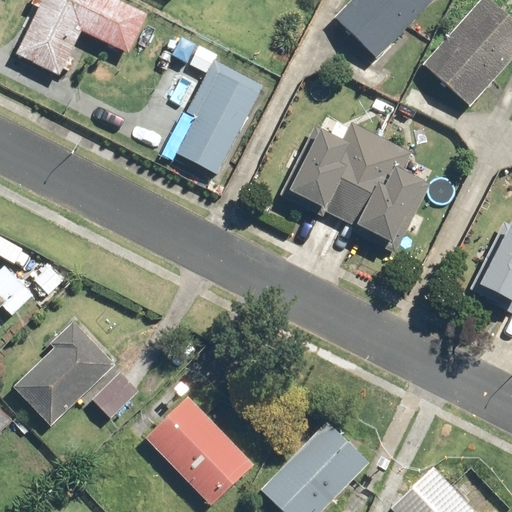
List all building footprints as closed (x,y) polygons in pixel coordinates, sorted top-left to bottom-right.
[(134,54),(153,14),(125,0),(46,0),(20,53),(64,75),(87,30),(134,54)] [(359,0),(341,20),(377,54),(428,0),(359,0)] [(511,71),(511,23),(486,0),(482,0),(423,65),(474,112),(511,71)] [(169,151),(218,177),(267,84),(219,59),(169,151)] [(325,124),(287,193),(394,252),(434,180),(407,165),(415,151),(358,120),(349,137),(325,124)] [(511,220),(504,217),(469,290),(511,310),(511,220)] [(0,286),(20,309),(38,293),(10,262),(0,270),(0,286)] [(53,265),(34,281),(52,294),(71,278),(53,265)] [(12,381),(52,423),(117,361),(77,319),(12,381)] [(130,369),(95,398),(111,417),(146,387),(130,369)] [(259,463),(193,396),(150,439),(215,506),(259,463)] [(0,432),(13,420),(0,406),(0,432)] [(307,429),(278,458),(287,468),(264,491),(285,511),(324,511),(374,461),(334,421),(316,439),(307,429)] [(481,511),(439,468),(397,509),(399,511),(481,511)]
